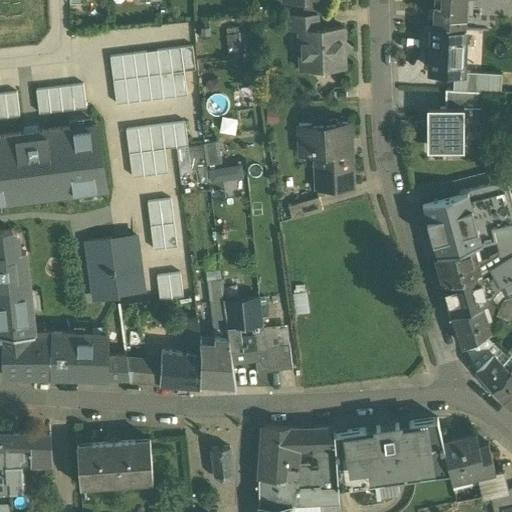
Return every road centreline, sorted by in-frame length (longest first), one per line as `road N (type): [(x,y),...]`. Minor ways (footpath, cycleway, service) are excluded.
road 1 (residential): [(458,398),(386,165),(377,0)]
road 2 (residential): [(458,398),(240,410)]
road 3 (residential): [(240,410),(62,406)]
